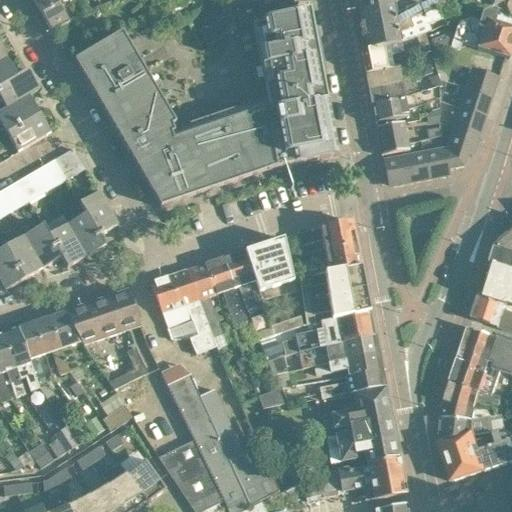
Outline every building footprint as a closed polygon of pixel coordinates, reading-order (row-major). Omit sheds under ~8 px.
[(31,0),(51,33),(71,21),(58,0),(31,0)] [(307,0),(225,0),(226,0),(227,8),(259,2),(262,13),(309,3),(307,0)] [(357,0),(359,10),(393,4),(409,0),(357,0)] [(359,10),(363,33),(395,26),(436,8),(445,5),(443,0),(435,0),(433,1),(432,0),(428,0),(419,4),(417,0),(409,0),(393,4),(359,10)] [(395,26),(363,33),(367,52),(390,48),(425,34),(430,32),(427,25),(441,19),(436,8),(395,26)] [(122,33),(74,61),(74,62),(160,208),(196,196),(210,191),(277,168),(338,157),(310,10),(264,18),(265,21),(252,24),(267,102),(186,129),(173,134),(170,135),(166,125),(169,124),(167,118),(171,116),(122,33)] [(511,28),(494,23),(496,15),(488,12),(483,14),(481,22),(472,19),(457,25),(453,34),(449,33),(431,39),(438,59),(450,54),(459,51),(461,44),(477,49),(477,50),(504,59),(508,60),(511,49),(511,28)] [(200,31),(207,46),(225,37),(218,22),(200,31)] [(361,52),(366,74),(410,66),(406,53),(420,49),(422,54),(431,51),(425,34),(390,48),(367,52),(361,52)] [(0,88),(17,78),(7,60),(0,64),(0,88)] [(432,74),(428,63),(420,65),(423,77),(432,74)] [(415,81),(410,66),(366,74),(369,92),(402,85),(402,84),(415,81)] [(492,98),(499,78),(472,69),(465,90),(492,98)] [(17,78),(0,88),(0,99),(6,110),(28,97),(29,98),(39,91),(28,71),(17,78)] [(438,76),(429,79),(432,90),(438,88),(441,87),(438,76)] [(369,92),(372,106),(391,102),(392,104),(397,103),(397,101),(405,99),(419,95),(415,81),(402,84),(402,85),(369,92)] [(391,102),(372,106),(375,124),(408,118),(407,111),(428,105),(430,113),(438,110),(438,88),(432,90),(419,95),(405,99),(397,101),(397,103),(392,104),(391,102)] [(486,118),(492,98),(465,90),(459,110),(486,118)] [(0,113),(0,123),(7,136),(40,117),(29,98),(28,97),(6,110),(0,113)] [(486,118),(459,110),(452,130),(479,138),(486,118)] [(42,139),(47,136),(50,135),(40,117),(7,136),(17,154),(42,139)] [(381,157),(382,157),(407,152),(402,123),(376,128),(381,157)] [(439,135),(438,128),(427,130),(429,137),(439,135)] [(473,158),(479,138),(452,130),(446,149),(467,156),(473,158)] [(450,171),(445,149),(424,153),(430,181),(450,177),(449,171),(450,171)] [(446,149),(445,149),(450,171),(463,168),(467,156),(446,149)] [(63,156),(54,161),(65,180),(84,169),(73,150),(63,156)] [(409,185),(430,181),(424,153),(403,157),(409,185)] [(403,157),(383,161),(387,184),(393,188),(409,185),(403,157)] [(47,190),(65,180),(54,161),(36,172),(47,190)] [(36,172),(17,183),(30,205),(49,194),(47,190),(36,172)] [(5,189),(0,192),(0,195),(9,212),(16,208),(5,189)] [(116,224),(98,194),(80,204),(87,215),(99,237),(116,227),(118,227),(117,225),(116,224)] [(0,196),(0,217),(9,212),(0,196)] [(87,215),(67,226),(86,259),(105,248),(99,237),(87,215)] [(43,227),(61,260),(67,270),(86,259),(67,226),(61,216),(43,227)] [(293,259),(325,251),(356,245),(352,223),(319,229),(287,238),(293,259)] [(42,270),(61,260),(43,227),(24,238),(42,270)] [(511,233),(495,248),(511,253),(511,233)] [(42,270),(24,238),(6,248),(25,281),(42,270)] [(283,240),(264,246),(244,253),(262,302),(295,293),(283,240)] [(356,245),(325,251),(327,262),(305,267),(307,277),(324,274),(361,268),(356,245)] [(6,248),(0,251),(0,284),(4,292),(5,292),(25,281),(6,248)] [(511,253),(495,248),(490,263),(511,270),(511,253)] [(244,253),(225,259),(238,290),(239,290),(247,312),(263,306),(262,302),(244,253)] [(225,259),(204,266),(216,297),(222,295),(234,326),(247,322),(235,291),(238,290),(225,259)] [(511,270),(490,263),(479,296),(511,307),(511,270)] [(204,266),(186,272),(189,280),(191,279),(194,285),(192,286),(206,325),(213,340),(223,337),(209,300),(216,297),(204,266)] [(303,301),(365,291),(361,268),(324,274),(326,284),(309,287),(307,277),(299,278),(303,301)] [(186,272),(169,278),(186,323),(190,321),(197,337),(189,340),(195,356),(216,348),(213,340),(206,325),(192,286),(194,285),(191,279),(189,280),(186,272)] [(169,329),(186,323),(169,278),(150,285),(162,315),(163,314),(169,329)] [(365,291),(303,301),(307,325),(316,323),(315,313),(330,311),(332,320),(370,314),(367,299),(365,291)] [(127,292),(126,292),(65,313),(71,328),(83,347),(140,328),(127,292)] [(511,307),(479,296),(472,320),(511,332),(511,307)] [(65,313),(49,319),(70,373),(81,369),(74,350),(83,347),(71,328),(65,313)] [(294,342),(283,344),(286,358),(296,356),(375,339),(370,314),(332,320),(319,322),(321,331),(308,334),(292,337),(294,342)] [(70,373),(49,319),(33,324),(45,356),(52,353),(61,377),(70,373)] [(33,324),(18,329),(39,390),(40,392),(47,402),(56,396),(49,386),(39,358),(45,356),(33,324)] [(259,344),(272,339),(274,338),(271,328),(255,334),(259,344)] [(18,329),(3,334),(16,371),(17,371),(21,382),(27,381),(31,393),(39,390),(18,329)] [(496,339),(468,330),(463,345),(458,362),(472,366),(471,371),(484,375),(486,370),(499,374),(511,378),(511,341),(497,336),(496,339)] [(3,334),(0,335),(0,372),(1,376),(2,376),(7,374),(17,400),(26,397),(21,382),(17,371),(16,371),(3,334)] [(267,363),(279,360),(272,339),(259,344),(267,363)] [(315,368),(378,355),(375,339),(296,356),(299,371),(315,368)] [(134,371),(138,379),(147,374),(135,349),(125,354),(134,371)] [(378,355),(315,368),(317,377),(345,371),(346,378),(381,372),(378,355)] [(272,376),(276,375),(287,373),(284,359),(279,360),(267,363),(272,376)] [(472,366),(458,362),(450,386),(478,395),(478,394),(491,398),(494,387),(499,374),(486,370),(484,375),(471,371),(472,366)] [(138,379),(134,371),(122,376),(126,385),(138,379)] [(0,372),(0,399),(2,405),(11,402),(2,376),(1,376),(0,372)] [(381,372),(346,378),(345,378),(346,384),(319,389),(320,396),(321,401),(352,396),(384,389),(381,372)] [(282,390),(290,389),(287,373),(276,375),(282,390)] [(126,385),(122,376),(110,382),(115,391),(126,385)] [(189,376),(167,386),(192,441),(227,511),(246,511),(263,504),(282,494),(262,451),(244,459),(230,466),(199,397),(189,376)] [(77,384),(70,389),(76,398),(83,393),(77,384)] [(478,395),(450,386),(444,405),(461,410),(473,412),(476,404),(497,410),(500,400),(491,398),(478,394),(478,395)] [(264,414),(284,406),(277,389),(257,397),(264,414)] [(345,414),(321,418),(325,433),(349,429),(359,427),(359,425),(390,420),(388,410),(390,407),(389,403),(386,401),(384,389),(352,396),(353,404),(344,406),(345,414)] [(230,466),(244,459),(213,391),(199,397),(230,466)] [(443,408),(441,422),(471,423),(490,421),(497,420),(496,413),(491,411),(473,412),(461,410),(444,405),(443,408)] [(126,408),(110,418),(117,429),(132,420),(133,419),(128,412),(126,408)] [(359,427),(349,429),(350,436),(327,440),(329,453),(394,440),(392,431),(394,428),(393,424),(391,422),(390,420),(359,425),(359,427)] [(471,423),(441,422),(439,444),(470,438),(471,440),(477,439),(504,432),(502,421),(491,423),(490,421),(471,423)] [(66,430),(54,437),(57,442),(66,455),(77,447),(66,430)] [(470,438),(439,444),(447,469),(452,483),(484,472),(484,473),(511,463),(511,444),(508,434),(500,435),(478,442),(477,439),(471,440),(470,438)] [(123,446),(117,436),(105,444),(112,454),(123,446)] [(394,440),(329,453),(331,466),(356,461),(355,457),(365,455),(367,467),(398,461),(397,456),(399,454),(398,449),(395,447),(394,440)] [(157,458),(168,474),(192,511),(227,511),(192,441),(157,458)] [(57,460),(66,455),(57,442),(49,447),(57,460)] [(30,453),(33,459),(40,470),(53,463),(41,445),(30,453)] [(302,453),(303,455),(306,462),(324,454),(320,445),(302,453)] [(284,462),(303,455),(302,453),(300,446),(281,453),(284,462)] [(100,447),(88,455),(94,465),(106,458),(100,447)] [(17,461),(21,467),(33,459),(30,453),(29,452),(17,461)] [(82,473),(94,465),(88,455),(76,463),(82,473)] [(13,456),(6,461),(14,472),(21,467),(17,461),(13,456)] [(0,475),(10,474),(2,464),(0,461),(0,475)] [(312,477),(301,483),(305,504),(364,491),(367,504),(405,495),(403,484),(405,482),(404,477),(401,476),(398,461),(367,467),(367,470),(350,473),(349,470),(338,472),(312,477)] [(118,464),(146,505),(165,491),(144,462),(126,475),(126,474),(126,475),(118,464)] [(144,506),(146,505),(118,464),(100,475),(107,486),(121,511),(134,511),(144,506)] [(65,470),(53,477),(58,485),(71,480),(65,470)] [(44,491),(58,485),(53,477),(46,482),(41,482),(44,491)] [(31,484),(17,485),(18,497),(32,496),(31,484)] [(5,499),(18,497),(17,485),(4,487),(5,499)] [(121,511),(107,486),(88,497),(87,497),(95,511),(121,511)] [(95,511),(87,497),(69,507),(68,506),(68,507),(70,511),(95,511)]
